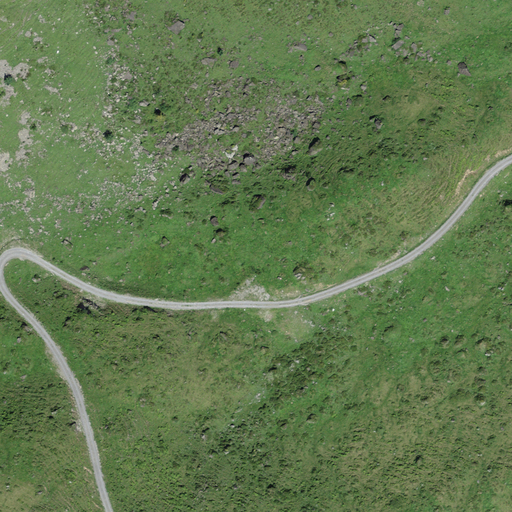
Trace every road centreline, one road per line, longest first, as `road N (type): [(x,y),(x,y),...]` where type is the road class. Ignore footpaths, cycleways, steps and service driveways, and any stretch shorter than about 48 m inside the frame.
road 1 (track): [(511,159),(406,259),(301,301),(144,303),(81,285),(20,253),(0,266)]
road 2 (track): [(0,282),(51,344),(76,390),(109,511)]
